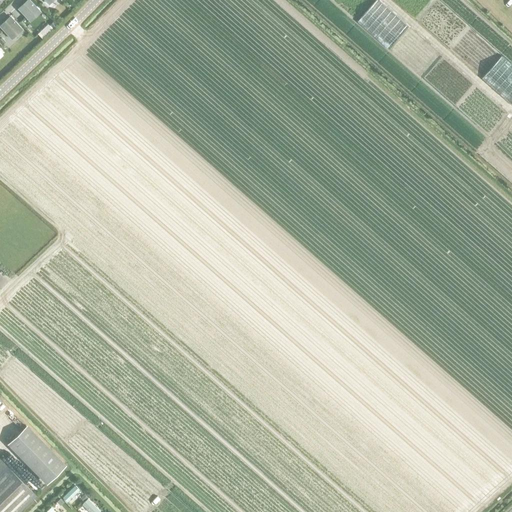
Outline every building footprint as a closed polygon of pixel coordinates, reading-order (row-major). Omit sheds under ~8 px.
[(33,16),(39,10),(29,0),(26,0),(18,8),(25,15),(25,16),(29,20),(33,16)] [(14,33),(20,28),(10,16),(0,25),(7,33),(6,33),(10,38),(15,34),(14,33)] [(7,443),(46,484),(66,464),(27,423),(7,443)] [(0,511),(17,511),(36,494),(0,457),(0,511)] [(80,489),(75,484),(62,497),(67,501),(80,489)] [(98,511),(100,510),(88,497),(82,503),(90,511),(98,511)]
